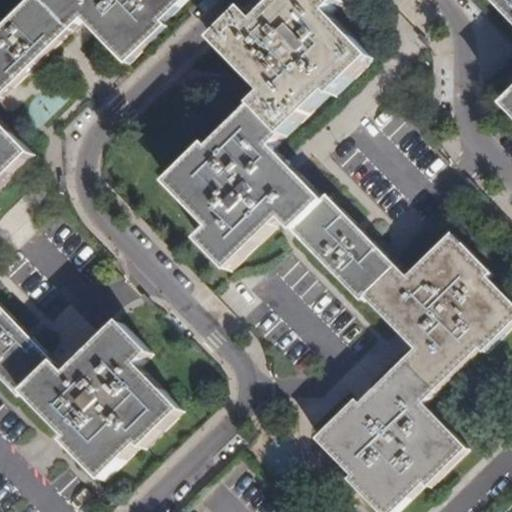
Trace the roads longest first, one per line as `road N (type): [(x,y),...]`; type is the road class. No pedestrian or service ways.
road 1 (residential): [(238,0),(93,144),(87,183),(102,219),(219,339),(252,391),(231,430),(144,511)]
road 2 (residential): [(436,0),(464,35),(471,133),(511,177)]
